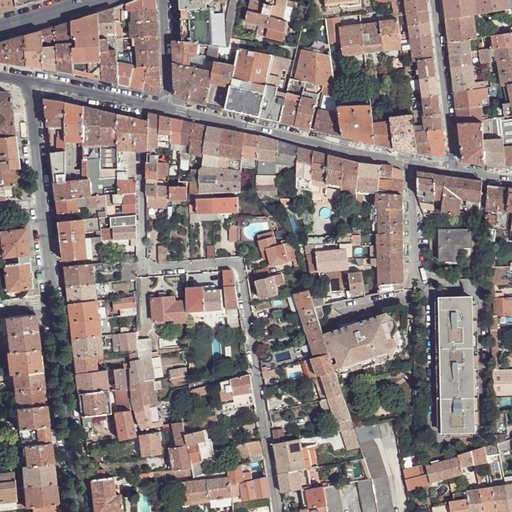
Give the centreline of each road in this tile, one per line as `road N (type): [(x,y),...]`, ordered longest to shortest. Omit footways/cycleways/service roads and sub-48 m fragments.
road 1 (residential): [(277,511),(235,263),(140,270),(137,103)]
road 2 (residential): [(423,280),(478,292),(483,433),(475,441),(427,442)]
road 3 (tertiary): [(167,108),(407,161)]
road 4 (residential): [(76,511),(50,302)]
road 5 (residential): [(434,0),(455,168)]
road 6 (residential): [(427,442),(423,280)]
road 7 (tertiary): [(38,205),(23,80)]
road 8 (residential): [(407,161),(412,266),(423,280)]
